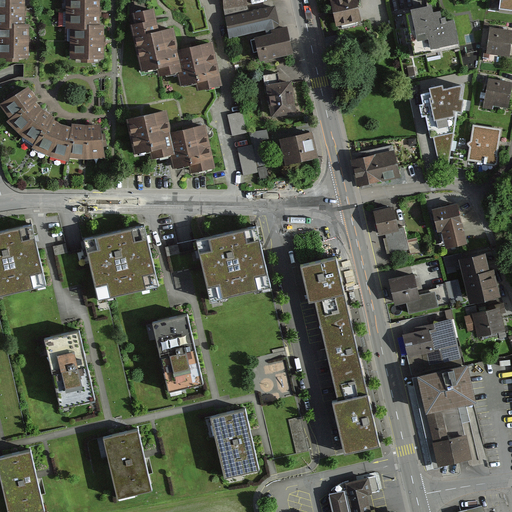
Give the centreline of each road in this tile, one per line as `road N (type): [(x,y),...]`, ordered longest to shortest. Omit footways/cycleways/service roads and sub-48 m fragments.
road 1 (residential): [(347,200),(0,202)]
road 2 (secondary): [(416,494),(347,200)]
road 3 (secondary): [(347,200),(300,0)]
road 4 (residential): [(479,187),(446,184),(347,200)]
road 5 (unknown): [(507,481),(485,351)]
